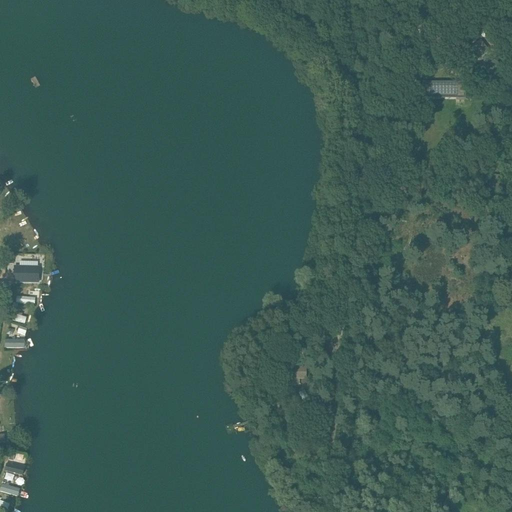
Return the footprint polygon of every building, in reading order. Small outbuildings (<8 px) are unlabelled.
[(430,33),(421,32),(420,39),(429,40),(430,33)] [(468,51),(476,60),(487,50),(478,42),(468,51)] [(485,69),(496,80),(506,71),(495,59),(485,69)] [(458,83),(428,81),(427,95),(457,97),(457,100),(465,100),(466,87),(458,86),(458,83)] [(484,167),(493,168),(494,156),(485,156),(484,167)] [(492,188),(499,189),(500,176),(493,175),(492,188)] [(14,283),(40,284),(40,266),(14,266),(14,283)] [(25,348),(25,339),(5,339),(5,348),(25,348)] [(306,368),(287,368),(287,379),(306,379),(306,368)] [(5,471),(23,476),(26,468),(8,462),(5,471)] [(7,472),(5,479),(13,481),(15,474),(7,472)] [(2,483),(0,490),(0,491),(18,497),(21,489),(2,483)] [(0,508),(7,511),(10,504),(0,499),(0,508)]
